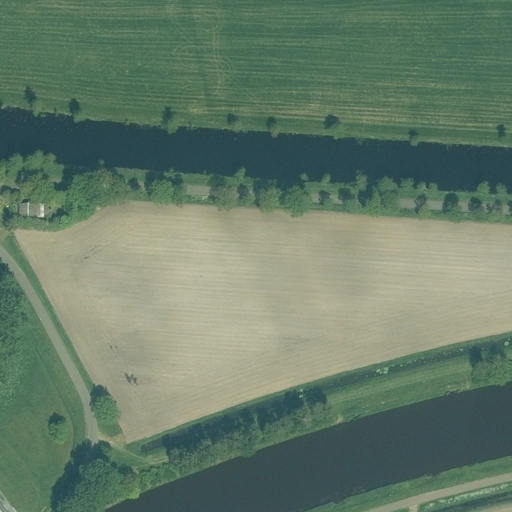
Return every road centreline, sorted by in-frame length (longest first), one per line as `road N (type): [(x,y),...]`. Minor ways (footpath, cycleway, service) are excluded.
road 1 (unclassified): [(0,189),(106,184),(511,210)]
road 2 (unclassified): [(91,451),(82,392),(0,252)]
road 3 (unclassified): [(380,511),(511,477)]
